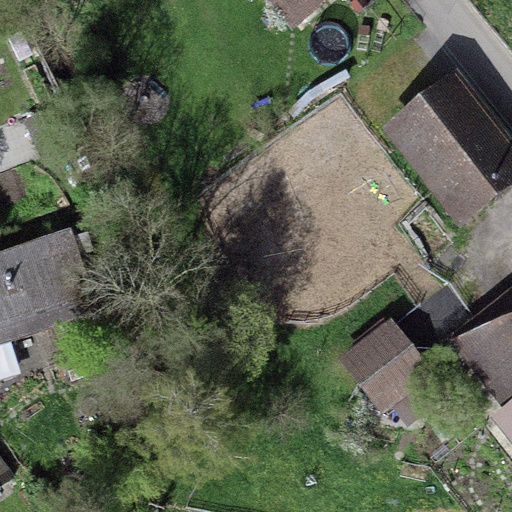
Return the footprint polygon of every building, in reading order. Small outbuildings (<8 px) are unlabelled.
[(511,164),(454,91),(397,136),(460,218),(511,177),(511,164)] [(48,163),(69,154),(53,118),(32,127),(48,163)] [(0,404),(16,389),(7,338),(60,322),(72,363),(107,353),(73,241),(0,262),(0,404)] [(511,324),(471,357),(511,407),(511,406),(511,324)] [(425,411),(445,395),(391,326),(342,365),(379,413),(409,390),(425,411)] [(0,491),(15,481),(0,461),(0,491)]
